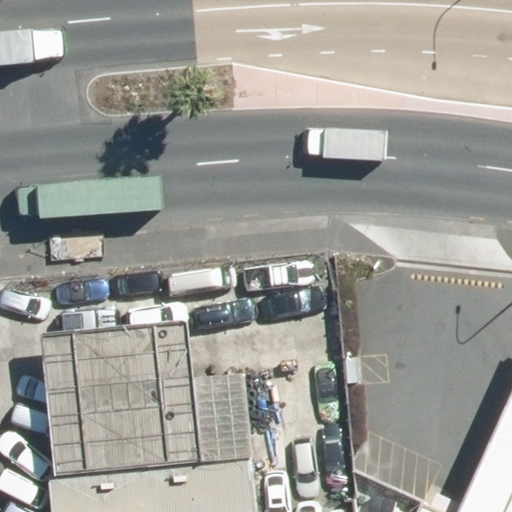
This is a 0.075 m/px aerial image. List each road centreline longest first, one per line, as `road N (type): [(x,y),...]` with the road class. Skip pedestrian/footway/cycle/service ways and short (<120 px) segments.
road 1 (primary): [(511,157),(286,141),(32,164)]
road 2 (primary): [(16,21),(298,0)]
road 3 (primary): [(16,21),(32,164)]
